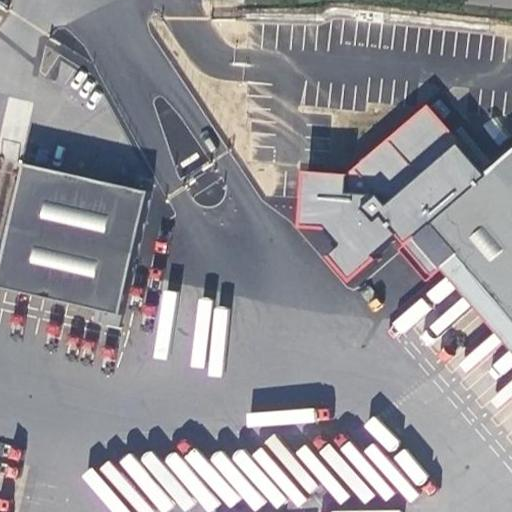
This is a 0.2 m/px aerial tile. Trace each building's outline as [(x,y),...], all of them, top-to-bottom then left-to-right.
[(435,108),(351,176),(356,176),(356,190),(389,196),(396,205),(468,145),(435,108)] [(511,158),(492,175),(468,145),(396,205),(389,196),(356,190),(356,176),(351,176),(311,173),(307,225),(333,229),(347,247),(336,257),(356,281),(383,259),(381,257),(406,236),(414,246),(424,238),(439,226),(465,257),(511,311),(511,158)] [(128,316),(155,193),(32,164),(3,289),(128,316)] [(451,269),(465,257),(439,226),(424,238),(451,269)] [(433,284),(451,269),(424,238),(414,246),(406,253),(433,284)] [(511,339),(511,311),(465,257),(451,269),(511,339)]
